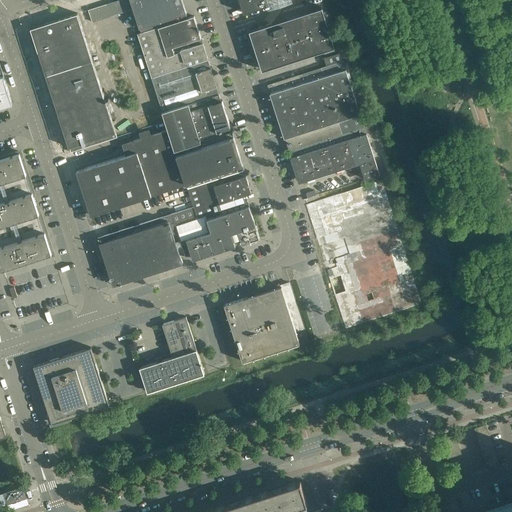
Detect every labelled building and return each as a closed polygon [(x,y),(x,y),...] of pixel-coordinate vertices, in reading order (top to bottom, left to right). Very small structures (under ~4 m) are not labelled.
[(130,10),(126,0),(117,0),(88,9),(92,22),(130,10)] [(188,17),(182,0),(126,0),(130,10),(134,8),(141,32),(188,17)] [(239,0),(244,12),(273,3),(274,6),(287,2),(286,0),(239,0)] [(334,46),(322,8),(250,31),(263,69),(334,46)] [(84,12),(69,16),(106,130),(120,126),(119,123),(90,30),(84,12)] [(188,47),(187,42),(201,38),(194,15),(188,17),(141,32),(138,33),(152,77),(208,59),(203,42),(188,47)] [(128,25),(118,28),(150,126),(165,121),(131,17),(126,19),(128,25)] [(44,24),(31,28),(67,142),(80,138),(44,24)] [(95,28),(90,30),(119,123),(135,118),(107,32),(97,35),(95,28)] [(364,127),(346,68),(343,60),(341,51),(324,57),(326,65),(268,84),(271,92),(270,93),(285,138),(289,150),(289,151),(290,151),(343,134),(364,127)] [(217,86),(211,67),(208,59),(152,77),(163,112),(207,97),(219,93),(217,86)] [(13,103),(4,75),(0,62),(0,107),(2,107),(2,109),(7,107),(7,105),(13,103)] [(231,127),(226,113),(222,100),(209,104),(207,97),(163,112),(168,129),(175,150),(231,132),(230,127),(231,127)] [(379,174),(364,127),(343,134),(290,151),(289,152),(293,151),(294,156),(291,157),(299,182),(360,162),(365,179),(379,174)] [(187,188),(175,150),(168,129),(133,140),(137,151),(76,170),(91,215),(186,185),(187,188)] [(243,165),(240,157),(234,136),(233,136),(231,132),(175,150),(187,188),(244,170),(242,165),(243,165)] [(39,212),(38,209),(35,199),(34,199),(32,193),(33,192),(29,179),(28,179),(26,173),(27,172),(23,159),(22,159),(20,153),(20,151),(0,157),(0,259),(1,263),(3,268),(52,252),(48,238),(47,239),(45,232),(46,232),(42,219),(41,219),(39,212)] [(243,195),(252,192),(246,175),(244,170),(187,188),(193,207),(196,216),(217,210),(245,201),(243,195)] [(422,304),(382,180),(306,204),(346,328),(422,304)] [(260,238),(249,205),(248,205),(246,201),(248,201),(248,200),(245,201),(217,210),(218,215),(207,218),(211,231),(187,239),(193,259),(236,246),(235,244),(241,242),(242,244),(260,238)] [(186,257),(182,244),(181,239),(175,223),(196,216),(193,207),(98,238),(113,285),(183,263),(182,258),(186,257)] [(304,328),(290,283),(282,286),(225,304),(225,306),(243,361),(308,340),(304,328)] [(205,373),(197,348),(186,316),(162,324),(173,356),(140,367),(148,392),(205,373)] [(110,404),(91,347),(34,365),(49,412),(48,413),(51,424),(72,418),(72,416),(110,404)] [(488,430),(486,424),(474,428),(476,434),(488,430)] [(490,436),(488,430),(476,434),(478,440),(490,436)] [(457,439),(455,434),(443,438),(445,443),(457,439)] [(492,441),(490,436),(478,440),(480,445),(492,441)] [(458,444),(457,439),(445,443),(446,448),(458,444)] [(494,447),(492,441),(480,445),(482,451),(494,447)] [(460,449),(458,444),(446,448),(448,453),(460,449)] [(496,453),(494,447),(482,451),(484,457),(496,453)] [(462,454),(460,449),(448,453),(450,458),(462,454)] [(498,458),(496,453),(484,457),(486,462),(498,458)] [(463,459),(462,454),(450,458),(451,463),(463,459)] [(499,464),(498,458),(486,462),(487,468),(499,464)] [(465,464),(463,459),(451,463),(453,468),(465,464)] [(467,469),(465,464),(453,468),(455,473),(467,469)] [(468,474),(467,469),(455,473),(456,478),(468,474)] [(280,511),(306,504),(308,503),(301,481),(244,499),(204,511),(280,511)] [(23,488),(5,493),(8,503),(26,497),(23,488)]
